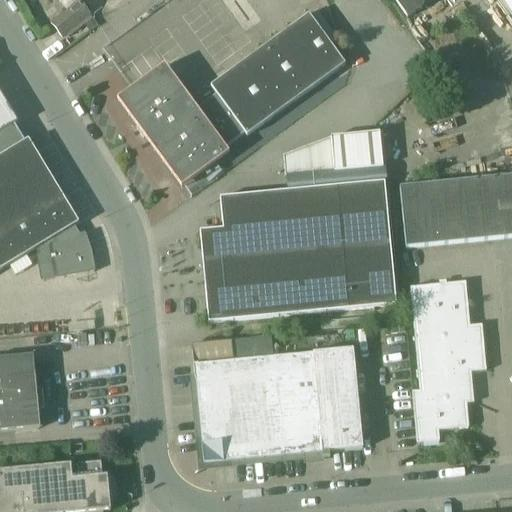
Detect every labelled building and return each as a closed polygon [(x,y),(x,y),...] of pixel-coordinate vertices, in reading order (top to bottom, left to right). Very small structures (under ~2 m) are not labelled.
[(393,0),(407,20),(422,9),(423,0),(393,0)] [(511,0),(499,0),(511,17),(511,0)] [(82,3),(52,26),(65,41),(94,19),(82,3)] [(184,188),(227,157),(224,154),(247,138),(249,141),(348,69),(311,19),(213,91),(218,99),(196,115),(166,74),(124,105),(184,188)] [(0,94),(0,135),(18,124),(0,94)] [(331,139),(331,141),(285,157),(287,178),(383,169),(380,134),(331,139)] [(87,240),(85,235),(80,237),(74,228),(79,225),(28,142),(0,158),(0,272),(36,251),(40,257),(36,259),(41,283),(94,273),(94,267),(93,262),(92,256),(90,251),(89,246),(87,240)] [(511,177),(400,188),(406,249),(511,238),(511,177)] [(384,184),(338,189),(220,200),(223,231),(200,234),(201,249),(206,248),(212,310),(207,310),(209,325),(396,307),(384,184)] [(472,389),(472,387),(471,374),(486,372),(482,327),(470,328),(466,284),(410,289),(420,393),(412,394),(417,446),(440,443),(438,433),(469,430),(465,396),(467,395),(469,395),(470,394),(471,393),(472,392),(472,390),(472,389)] [(263,461),(312,456),(322,455),(322,460),(330,460),(329,454),(363,451),(353,351),(302,356),(254,361),(234,363),(232,342),(192,345),(194,366),(193,366),(195,382),(203,462),(208,466),(263,461)] [(33,358),(0,361),(0,433),(40,430),(33,358)] [(0,511),(110,511),(110,504),(112,503),(116,501),(117,496),(117,492),(117,487),(115,483),(113,479),(110,475),(106,473),(102,471),(101,464),(77,466),(78,478),(72,478),(71,467),(0,473),(0,511)]
